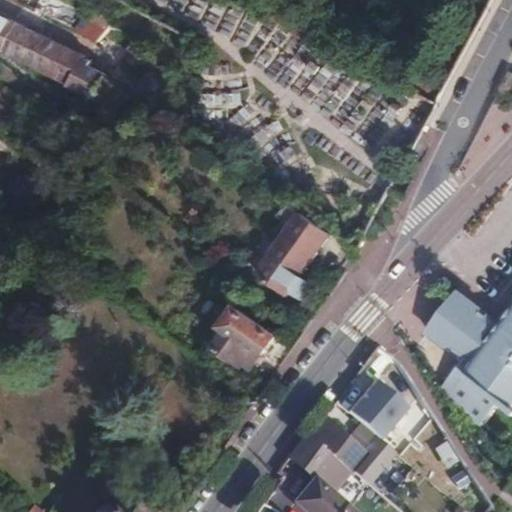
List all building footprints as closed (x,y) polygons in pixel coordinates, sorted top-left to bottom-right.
[(0,14),(0,55),(24,68),(43,36),(8,18),(0,14)] [(96,40),(106,27),(87,17),(77,30),(96,40)] [(43,36),(24,68),(31,72),(64,90),(80,63),(83,56),(43,36)] [(73,95),(88,103),(104,77),(80,63),(64,90),(73,95)] [(156,63),(132,82),(138,89),(150,103),(171,92),(172,78),(168,71),(156,63)] [(88,103),(84,108),(108,122),(121,104),(126,96),(104,77),(88,103)] [(121,104),(130,114),(150,103),(138,89),(126,96),(121,104)] [(308,273),(335,236),(305,215),(274,255),(259,277),(286,297),(292,289),(293,290),(293,291),(292,293),(292,294),(293,296),(293,297),(295,299),(297,300),(298,300),(300,300),(301,300),(303,299),(304,298),(305,295),(311,293),(309,285),(299,278),(304,271),(308,273)] [(511,320),(510,322),(508,320),(504,324),(460,291),(450,304),(454,308),(445,320),(441,316),(431,329),(465,357),(444,386),(467,426),(474,432),(500,398),(511,407),(511,320)] [(219,330),(211,341),(238,361),(241,357),(256,368),(279,334),(241,306),(226,326),(230,329),(227,335),(219,330)] [(370,451),(325,418),(312,436),(308,433),(293,453),(321,474),(322,473),(335,455),(356,471),(370,451)] [(374,511),(322,473),(321,474),(302,500),(318,511),(374,511)] [(151,511),(138,502),(131,511),(121,511),(113,505),(110,509),(106,507),(100,507),(95,511),(151,511)] [(45,511),(34,503),(28,511),(45,511)]
